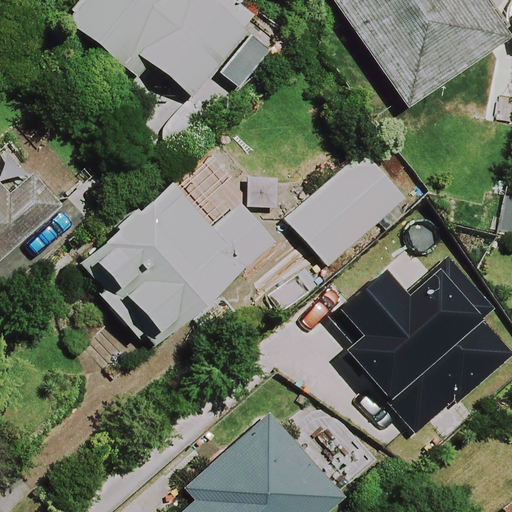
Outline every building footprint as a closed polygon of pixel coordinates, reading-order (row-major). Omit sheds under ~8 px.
[(251,23),(222,0),(59,0),(44,19),(117,78),(135,56),(189,100),(251,23)] [(507,40),(479,0),(328,0),(402,110),(507,40)] [(0,264),(87,185),(49,144),(31,161),(7,134),(0,140),(0,264)] [(401,200),(360,153),(282,220),(322,267),(401,200)] [(206,232),(165,185),(71,268),(144,352),(268,243),(235,206),(206,232)] [(511,201),(496,199),(491,236),(511,238),(511,201)] [(447,297),(395,235),(297,317),(349,380),(447,297)] [(327,511),(340,501),(270,419),(186,490),(196,500),(182,511),(327,511)]
